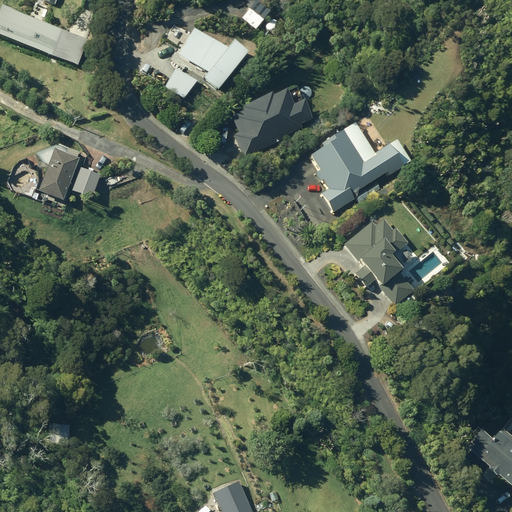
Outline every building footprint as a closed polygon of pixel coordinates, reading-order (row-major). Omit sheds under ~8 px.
[(0,18),(0,41),(78,69),(87,42),(2,13),(0,18)] [(202,81),(214,91),(244,56),(231,46),(227,52),(225,54),(192,34),(178,58),(206,75),(206,77),(202,81)] [(162,91),(182,103),(195,85),(174,72),(162,91)] [(233,138),(242,160),(287,140),(286,138),(302,131),(300,127),(313,122),(305,105),(294,110),(288,96),(273,102),(273,100),(243,113),(244,115),(232,121),(238,136),(233,138)] [(323,196),(332,211),(351,199),(349,197),(399,166),(388,148),(374,157),(375,159),(362,167),(342,135),(320,149),(322,153),(311,160),(330,191),(323,196)] [(36,195),(61,204),(76,162),(74,161),(76,157),(63,152),(62,156),(51,152),(36,195)] [(73,192),(93,200),(101,176),(81,169),(73,192)] [(354,198),(358,204),(369,197),(365,191),(354,198)] [(398,276),(386,262),(404,246),(394,233),(391,236),(382,224),(373,231),(370,227),(344,248),(373,283),(378,290),(393,308),(410,294),(396,277),(398,276)] [(475,434),(463,450),(509,488),(511,483),(511,450),(496,436),(488,445),(475,434)]
